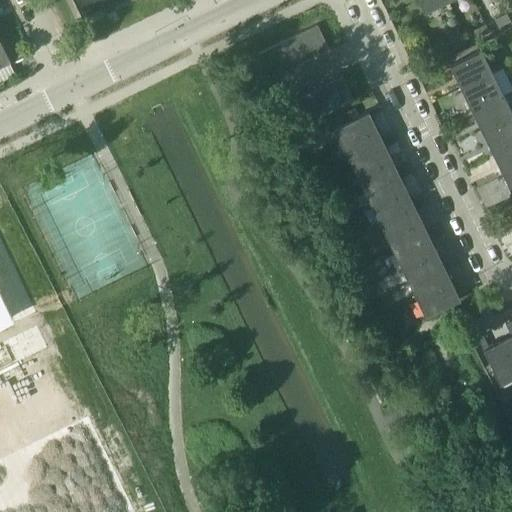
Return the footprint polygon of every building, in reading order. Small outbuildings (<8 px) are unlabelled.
[(418,0),(424,10),(444,0),(418,0)] [(473,29),(477,36),(488,30),(485,23),(473,29)] [(328,47),(316,24),(305,29),(317,53),(328,47)] [(305,29),(294,35),(305,58),(317,53),(305,29)] [(294,35),(282,40),(294,64),(305,58),(294,35)] [(282,40),(272,45),(283,69),(294,64),(282,40)] [(0,41),(0,63),(9,59),(0,41)] [(283,69),(272,45),(261,51),(272,74),(283,69)] [(480,49),(449,64),(461,88),(492,73),(480,49)] [(261,51),(250,56),(261,80),(272,74),(261,51)] [(492,73),(461,88),(472,110),(503,95),(492,73)] [(341,76),(330,81),(342,104),(353,99),(341,76)] [(330,81),(319,86),(331,110),(342,104),(330,81)] [(319,86),(308,92),(319,115),(331,110),(319,86)] [(308,92),(297,97),(308,121),(319,115),(308,92)] [(511,113),(503,95),(472,110),(482,131),(511,116),(511,113)] [(297,97),(286,103),(298,126),(308,121),(297,97)] [(286,103),(275,108),(286,131),(298,126),(286,103)] [(363,112),(334,127),(342,143),(375,126),(370,115),(381,110),(378,105),(363,112)] [(511,116),(482,131),(493,154),(511,144),(511,116)] [(375,126),(342,143),(349,158),(383,142),(381,138),(375,126)] [(396,141),(392,132),(386,135),(390,144),(396,141)] [(357,174),(390,157),(385,146),(390,144),(386,135),(381,138),(383,142),(349,158),(357,174)] [(511,144),(493,154),(504,176),(511,171),(511,144)] [(365,190),(398,173),(400,177),(405,175),(401,166),(396,169),(390,157),(357,174),(365,190)] [(407,163),(401,166),(405,175),(411,172),(407,163)] [(398,173),(365,190),(372,205),(405,189),(400,177),(398,173)] [(405,189),(372,205),(379,220),(413,204),(411,200),(405,189)] [(422,194),(416,197),(420,206),(426,203),(422,194)] [(387,236),(420,220),(415,208),(420,206),(416,197),(411,200),(413,204),(379,220),(387,236)] [(395,251),(428,235),(430,239),(435,237),(431,228),(426,231),(420,220),(387,236),(395,251)] [(437,225),(431,228),(435,237),(441,234),(437,225)] [(428,235),(395,251),(402,267),(435,250),(430,239),(428,235)] [(435,250),(402,267),(410,282),(443,266),(441,262),(435,250)] [(452,256),(446,259),(450,267),(456,264),(452,256)] [(417,297),(450,281),(445,270),(450,267),(446,259),(441,262),(443,266),(410,282),(417,297)] [(450,281),(417,297),(425,314),(454,299),(454,300),(469,292),(467,287),(456,293),(450,281)] [(511,333),(510,334),(498,340),(511,369),(511,333)] [(511,374),(511,369),(498,340),(487,346),(482,334),(477,337),(484,352),(485,352),(499,381),(511,374)]
